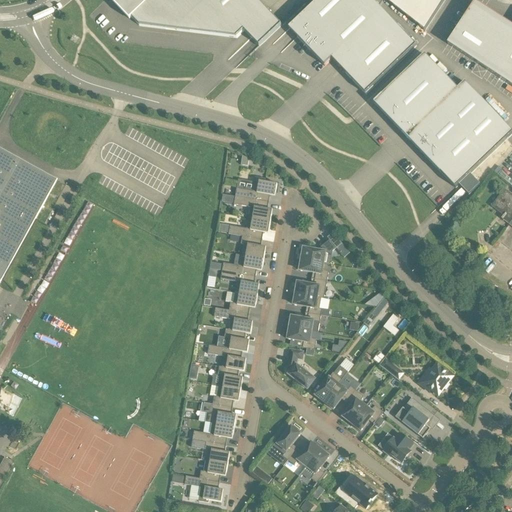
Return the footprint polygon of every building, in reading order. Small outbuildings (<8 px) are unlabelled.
[(208,0),(121,0),(118,3),(140,26),(177,30),(208,0)] [(257,0),(208,0),(177,30),(216,35),(233,19),(251,38),(262,28),(271,36),(282,25),(257,0)] [(319,0),(296,22),(304,31),(297,38),(325,67),(332,60),(366,95),(417,47),(372,0),(319,0)] [(384,0),(425,32),(445,0),(384,0)] [(489,47),(506,22),(475,2),(447,45),(511,87),(511,32),(498,53),(489,47)] [(480,185),(471,175),(511,135),(511,131),(465,83),(458,90),(425,55),(374,104),(456,189),(460,186),(469,196),(480,185)] [(0,283),(57,181),(0,149),(0,283)] [(249,159),(243,157),(241,166),(248,167),(249,159)] [(237,189),(236,197),(269,203),(270,196),(275,197),(277,185),(265,183),(266,180),(256,178),(253,192),(237,189)] [(511,221),(511,195),(505,190),(491,207),(504,216),(501,219),(503,220),(509,225),(511,221)] [(251,208),(249,219),(271,223),(273,211),(268,210),(269,203),(236,197),(234,205),(251,208)] [(242,237),(262,241),(264,234),(269,235),(271,223),(249,219),(247,230),(230,227),(229,235),(242,237)] [(337,249),(343,244),(334,233),(333,234),(328,238),(330,241),(337,249)] [(242,256),(264,260),(266,248),(261,247),(262,241),(242,237),(241,245),(244,246),(242,256)] [(322,248),(321,252),(304,249),(302,260),(324,264),(326,253),(332,254),(333,253),(337,249),(330,241),(322,248)] [(343,244),(337,249),(345,259),(351,254),(343,244)] [(224,264),(222,272),(256,278),(257,271),(262,272),(264,260),(242,256),(240,267),(224,264)] [(300,271),(313,273),(316,274),(315,280),(327,282),(329,272),(323,270),(324,264),(302,260),(300,271)] [(365,271),(358,263),(357,270),(365,271)] [(218,272),(210,270),(209,277),(217,279),(218,272)] [(237,283),(236,294),(258,298),(260,286),(255,285),(256,278),(222,272),(221,280),(237,283)] [(314,286),(311,285),(298,283),(296,294),(324,299),(327,282),(315,280),(314,286)] [(378,296),(382,302),(387,295),(383,292),(378,296)] [(229,312),(249,315),(251,309),(255,309),(258,298),(236,294),(234,304),(231,304),(229,311),(229,312)] [(294,305),(307,308),(310,308),(309,314),(321,316),(329,318),(330,311),(320,309),(322,299),(324,300),(324,299),(296,294),(294,305)] [(214,317),(231,320),(229,331),(246,334),(251,335),(253,323),(248,322),(249,315),(229,312),(229,311),(216,309),(214,317)] [(308,320),(305,320),(292,317),(290,328),(312,332),(314,322),(320,323),(321,316),(309,314),(308,320)] [(377,318),(372,314),(364,325),(369,329),(377,318)] [(399,320),(393,316),(384,328),(395,337),(399,331),(393,327),(399,320)] [(358,333),(359,325),(351,323),(350,331),(358,333)] [(288,340),(301,342),(304,343),(303,349),(315,351),(317,341),(311,338),(312,332),(290,328),(288,340)] [(225,338),(228,339),(226,349),(226,350),(243,353),(248,354),(250,342),(245,341),(246,334),(229,331),(226,330),(225,338)] [(208,355),(224,358),(222,368),(240,371),(239,372),(244,373),(247,360),(242,360),(243,353),(226,350),(226,349),(209,346),(208,355)] [(298,359),(302,360),(303,353),(291,350),(288,367),(292,371),(289,375),(308,390),(316,380),(297,365),(298,359)] [(392,375),(398,368),(386,358),(380,366),(392,375)] [(439,396),(454,377),(438,365),(433,371),(434,372),(429,379),(426,377),(420,384),(429,391),(431,389),(439,396)] [(343,380),(342,380),(349,373),(340,366),(334,373),(316,396),(325,403),(339,385),(343,380)] [(221,376),(219,387),(241,391),(243,379),(238,378),(239,372),(240,371),(222,368),(220,367),(218,376),(221,376)] [(198,374),(198,373),(190,372),(190,373),(189,379),(197,381),(198,374)] [(334,410),(342,400),(344,397),(349,401),(356,391),(351,387),(347,392),(339,385),(325,403),(334,410)] [(214,397),(213,405),(233,409),(234,402),(239,403),(241,391),(219,387),(217,398),(214,397)] [(353,405),(351,407),(343,418),(352,425),(366,407),(361,403),(364,397),(356,391),(349,401),(353,405)] [(434,416),(412,399),(404,409),(403,409),(396,418),(402,423),(423,440),(431,430),(426,426),(434,416)] [(204,423),(213,424),(235,428),(236,420),(231,419),(233,409),(213,405),(204,403),(202,412),(206,413),(204,423)] [(361,432),(369,421),(371,419),(376,423),(384,413),(376,407),(371,411),(366,407),(352,425),(361,432)] [(380,419),(376,424),(380,428),(385,422),(380,419)] [(207,443),(226,446),(228,439),(233,440),(235,428),(213,424),(211,435),(194,432),(193,440),(206,443),(207,443)] [(291,447),(293,445),(301,434),(292,427),(284,437),(282,435),(276,443),(283,449),(280,455),(289,461),(296,452),(291,447)] [(414,445),(399,434),(395,440),(394,439),(383,452),(391,458),(392,456),(402,464),(404,461),(406,462),(410,456),(409,456),(411,452),(409,451),(414,445)] [(208,451),(206,462),(228,466),(230,454),(225,453),(226,446),(207,443),(206,443),(205,450),(208,451)] [(312,443),(304,453),(302,456),(296,452),(289,461),(295,466),(298,461),(307,468),(321,450),(312,443)] [(320,470),(322,468),(330,457),(321,450),(307,468),(315,474),(311,479),(318,484),(325,474),(320,470)] [(0,487),(14,463),(5,458),(0,466),(0,487)] [(200,480),(220,483),(221,477),(226,477),(228,466),(206,462),(204,472),(201,472),(200,479),(200,480)] [(268,486),(272,480),(267,476),(263,481),(268,486)] [(219,490),(220,483),(200,480),(200,479),(186,477),(185,485),(201,488),(199,502),(209,504),(209,501),(221,503),(224,491),(219,490)] [(359,504),(367,510),(370,505),(371,505),(373,503),(372,502),(378,495),(358,480),(349,492),(342,485),(335,494),(355,509),(359,504)] [(307,501),(300,510),(302,511),(309,511),(314,507),(307,501)]
